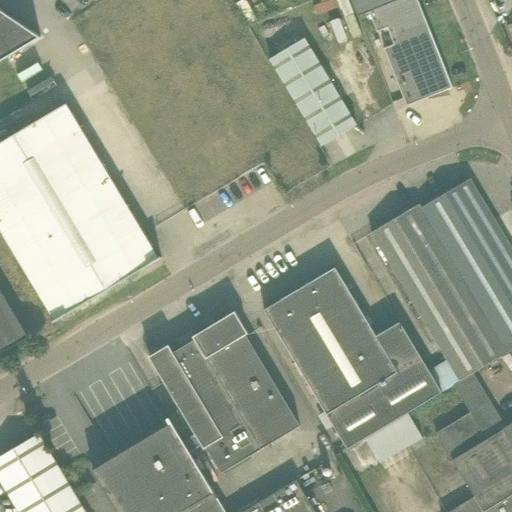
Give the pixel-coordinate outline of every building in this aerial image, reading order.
[(418,0),(397,0),(369,11),(377,32),(388,27),(395,44),(384,49),(407,106),(453,88),(418,0)] [(0,60),(39,37),(0,10),(0,60)] [(271,59),(322,146),(357,125),(306,38),(271,59)] [(162,258),(161,257),(159,258),(66,104),(0,143),(0,227),(56,320),(53,321),(54,322),(162,258)] [(476,371),(511,350),(511,249),(470,179),(421,208),(415,207),(388,223),(476,371)] [(476,371),(388,223),(371,233),(447,359),(459,380),(476,371)] [(265,310),(348,448),(365,437),(380,462),(420,438),(406,413),(440,392),(428,370),(400,322),(377,336),(336,268),(296,291),(291,290),(287,292),(285,298),(265,310)] [(0,355),(30,337),(0,287),(0,355)] [(249,334),(235,312),(193,336),(261,449),(301,425),(246,335),(249,334)] [(169,345),(149,357),(205,448),(207,447),(223,472),(261,449),(193,336),(193,337),(194,340),(174,352),(169,345)] [(447,359),(428,370),(440,392),(459,380),(447,359)] [(511,437),(506,427),(504,427),(489,401),(436,433),(475,497),(449,511),(485,511),(484,510),(511,493),(511,437)] [(265,511),(260,502),(243,511),(227,511),(173,419),(171,420),(174,425),(96,471),(120,511),(265,511)] [(84,511),(39,434),(0,457),(0,479),(19,511),(84,511)] [(313,511),(295,481),(260,502),(265,511),(313,511)] [(511,511),(511,493),(484,510),(485,511),(511,511)]
